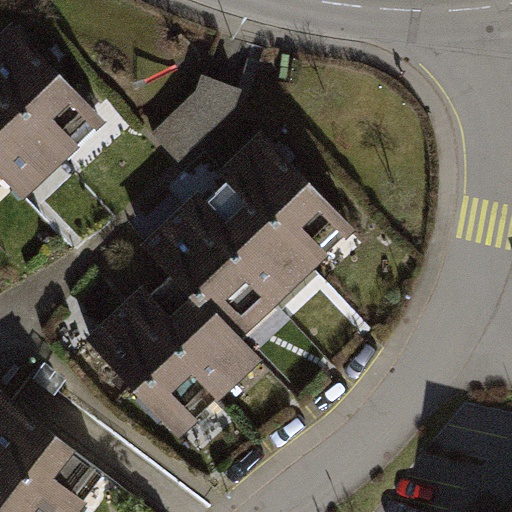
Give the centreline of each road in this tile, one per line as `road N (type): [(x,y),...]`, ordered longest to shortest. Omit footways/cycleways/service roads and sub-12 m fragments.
road 1 (residential): [(490,13),(506,130),(492,223),(462,313)]
road 2 (residential): [(462,313),(390,422),(278,511)]
road 3 (residential): [(490,13),(381,13),(312,0)]
